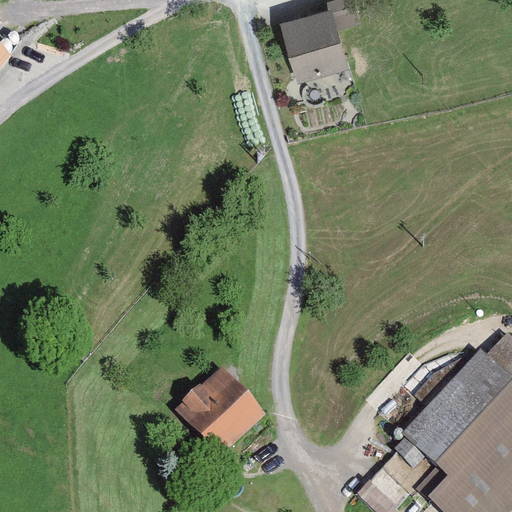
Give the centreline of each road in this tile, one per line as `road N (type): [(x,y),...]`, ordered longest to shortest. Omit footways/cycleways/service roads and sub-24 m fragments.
road 1 (track): [(281,347),(326,334),(407,249),(511,158)]
road 2 (track): [(186,0),(0,110)]
